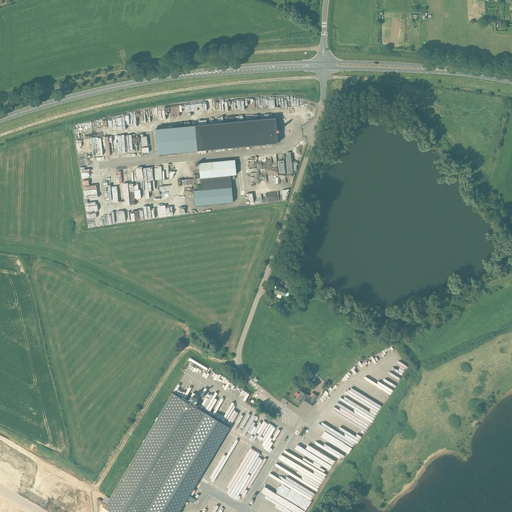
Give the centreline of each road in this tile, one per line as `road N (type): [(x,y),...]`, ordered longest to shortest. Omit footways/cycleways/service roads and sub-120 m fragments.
road 1 (track): [(323,78),(142,97),(0,135)]
road 2 (track): [(323,49),(118,71),(0,105)]
road 3 (unclassified): [(237,359),(320,117),(323,68)]
road 4 (unclassified): [(93,511),(93,492),(182,351),(190,346),(216,361),(237,359)]
road 5 (primary): [(323,62),(157,79)]
road 6 (primary): [(157,79),(323,68)]
road 7 (primary): [(488,77),(323,62)]
road 8 (primary): [(323,68),(488,77)]
road 9 (primary): [(0,119),(157,79)]
